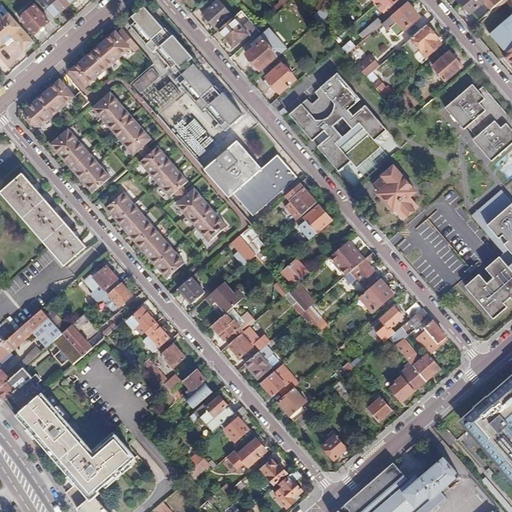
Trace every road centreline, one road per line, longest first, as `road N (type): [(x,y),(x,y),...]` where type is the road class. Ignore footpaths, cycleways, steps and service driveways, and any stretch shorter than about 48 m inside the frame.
road 1 (residential): [(0,117),(333,494)]
road 2 (residential): [(483,365),(163,0)]
road 3 (secondary): [(483,365),(333,494)]
road 4 (secondary): [(0,106),(121,0)]
road 5 (residential): [(430,0),(511,94)]
